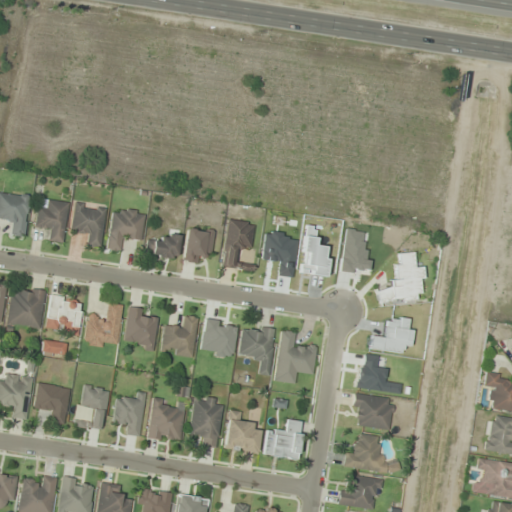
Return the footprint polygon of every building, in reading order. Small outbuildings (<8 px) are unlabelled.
[(0,222),(13,224),(11,235),(24,236),(29,195),(0,191),(0,222)] [(68,202),(38,198),(34,227),(52,230),(50,241),(63,242),(68,202)] [(70,232),(89,234),(88,246),(100,247),(105,206),(74,203),(70,232)] [(121,240),(141,242),(144,212),(111,208),(106,249),(120,251),(121,240)] [(254,223),(227,219),(220,266),(252,271),(253,263),(236,261),(238,246),(250,248),(254,223)] [(182,261),(200,262),(201,253),(211,254),(213,231),(185,228),(182,261)] [(159,241),(146,240),(146,256),(178,257),(178,234),(159,234),(159,241)] [(44,292),(11,287),(5,323),(39,328),(44,292)] [(81,300),(49,296),(44,331),(77,335),(81,300)] [(106,315),(86,313),(83,343),(116,347),(121,305),(107,303),(106,315)] [(123,345),(153,348),(156,318),(142,317),(143,308),(127,307),(123,345)] [(192,357),(197,317),(183,315),(182,325),(163,323),(159,352),(192,357)] [(258,360),(256,374),(269,375),(274,329),(240,325),(236,358),(258,360)] [(296,332),(279,330),(273,381),(293,383),(294,373),(311,375),(315,346),(295,343),(296,332)] [(65,341),(41,341),(41,354),(65,354),(65,341)] [(0,405),(12,407),(10,418),(26,420),(32,376),(6,372),(5,381),(0,380),(0,405)] [(483,386),(490,387),(488,409),(511,411),(511,381),(500,380),(500,373),(484,372),(483,386)] [(69,387),(36,382),(32,410),(51,413),(50,423),(63,425),(69,387)] [(79,405),(88,407),(86,420),(75,418),(74,426),(101,430),(107,389),(82,385),(79,405)] [(144,393),(135,392),(134,400),(115,397),(111,422),(128,424),(126,434),(138,436),(144,393)] [(351,424),(388,430),(394,399),(357,393),(351,424)] [(188,434),(199,435),(198,445),(216,447),(222,400),(193,396),(188,434)] [(145,438),(179,442),(183,410),(161,407),(162,399),(151,397),(145,438)] [(228,410),(222,448),(255,453),(260,425),(239,422),(240,412),(228,410)] [(511,418),(489,414),(483,451),(511,456),(511,418)] [(296,460),(302,422),(285,419),(283,430),(266,428),(262,455),(296,460)] [(342,467),(396,474),(398,460),(377,458),(380,436),(357,433),(355,452),(344,451),(342,467)] [(511,483),(511,484),(511,478),(511,462),(476,458),(475,469),(481,470),(480,478),(472,477),(470,494),(511,497),(511,483)] [(12,501),(17,474),(0,471),(0,511),(2,511),(4,500),(12,501)] [(50,511),(56,477),(42,475),(41,482),(21,479),(16,511),(50,511)] [(337,505),(375,509),(378,478),(349,475),(348,493),(338,492),(337,505)] [(88,511),(93,481),(60,477),(55,511),(88,511)] [(129,511),(132,496),(119,495),(120,484),(98,482),(95,511),(129,511)] [(137,511),(168,511),(171,492),(141,488),(137,511)]
